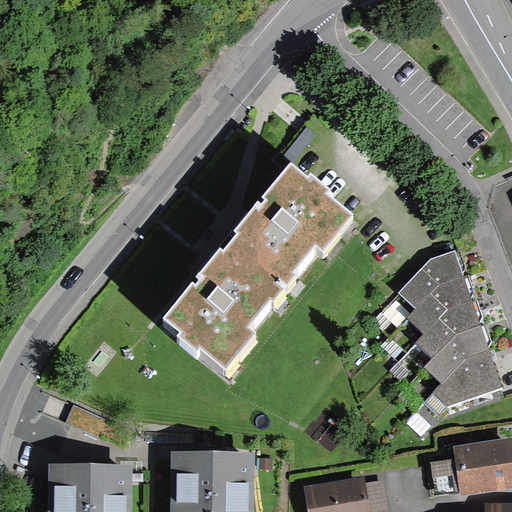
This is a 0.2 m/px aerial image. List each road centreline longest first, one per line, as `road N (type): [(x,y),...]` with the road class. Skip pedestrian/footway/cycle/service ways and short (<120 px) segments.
road 1 (residential): [(301,17),(62,299),(0,404)]
road 2 (residential): [(301,17),(463,178),(511,306)]
